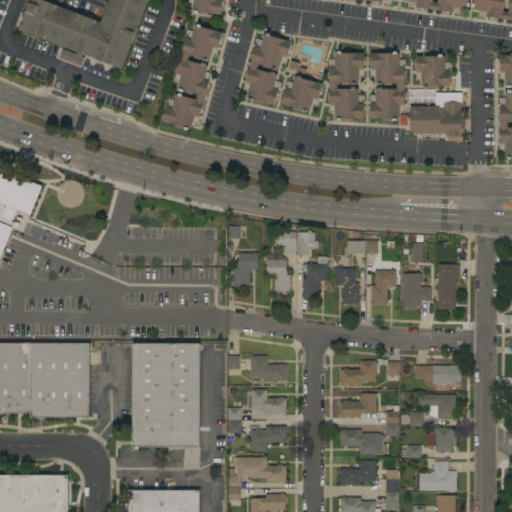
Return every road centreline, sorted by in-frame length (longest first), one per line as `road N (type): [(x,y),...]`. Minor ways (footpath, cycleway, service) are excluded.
road 1 (primary): [(479,188),(316,179),(117,134)]
road 2 (residential): [(484,511),(479,188)]
road 3 (primary): [(90,159),(231,195),(397,215)]
road 4 (residential): [(235,320),(484,344)]
road 5 (residential): [(314,511),(314,333)]
